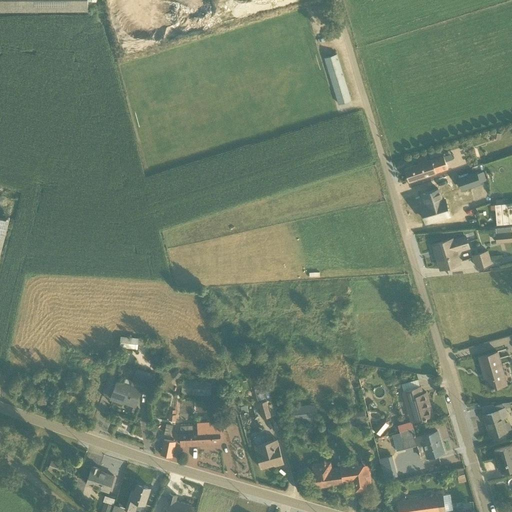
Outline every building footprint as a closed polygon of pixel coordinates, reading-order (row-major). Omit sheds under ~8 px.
[(87,0),(0,0),(0,11),(87,12),(87,0)] [(324,60),(339,106),(352,102),(337,56),(324,60)] [(430,159),(441,155),(439,149),(428,152),(430,159)] [(404,169),(408,182),(447,169),(443,155),(426,161),(425,156),(416,159),(418,164),(404,169)] [(483,170),(456,177),(459,188),(486,181),(483,170)] [(421,213),(459,201),(453,184),(424,194),(425,197),(417,200),(421,213)] [(496,225),(511,223),(511,203),(494,205),(494,206),(490,206),(490,210),(494,210),(496,225)] [(0,254),(9,221),(0,218),(0,254)] [(496,244),(511,242),(511,232),(511,227),(495,228),(495,234),(496,244)] [(433,244),(440,269),(460,263),(457,250),(460,249),(460,252),(469,249),(466,235),(454,239),(453,238),(433,244)] [(471,255),(475,268),(491,263),(487,250),(471,255)] [(120,337),(119,347),(137,349),(138,338),(120,337)] [(45,361),(54,362),(55,348),(46,348),(45,361)] [(491,388),(507,384),(498,352),(479,357),(488,389),(491,388)] [(117,380),(110,399),(123,403),(123,402),(135,406),(141,391),(148,394),(155,375),(136,368),(132,381),(125,379),(123,382),(117,380)] [(181,374),(175,370),(171,376),(176,380),(181,374)] [(403,391),(402,391),(410,421),(432,415),(426,392),(422,393),(420,386),(417,379),(401,384),(403,391)] [(182,381),(181,394),(210,397),(211,383),(182,381)] [(270,386),(256,388),(257,394),(266,393),(267,399),(271,399),(270,386)] [(258,403),(262,419),(270,417),(266,401),(258,403)] [(290,407),(291,421),(316,418),(315,406),(315,402),(309,403),(309,405),(290,407)] [(499,404),(481,409),(490,436),(507,431),(504,417),(508,416),(505,408),(510,406),(509,402),(499,404)] [(364,411),(332,416),(334,425),(366,421),(364,411)] [(389,419),(386,417),(382,418),(372,429),(380,435),(389,424),(389,419)] [(181,431),(182,445),(219,443),(218,421),(197,422),(197,430),(181,431)] [(399,431),(412,427),(410,421),(397,425),(399,431)] [(330,440),(336,439),(333,425),(327,426),(330,440)] [(416,445),(420,459),(443,453),(437,431),(415,437),(412,427),(399,431),(404,448),(416,445)] [(275,466),(283,463),(277,439),(254,445),(260,468),(274,465),(275,466)] [(160,455),(172,457),(175,443),(165,440),(160,455)] [(511,444),(494,449),(500,472),(511,468),(511,444)] [(313,471),(308,472),(309,480),(312,480),(314,487),(342,483),(340,467),(331,468),(330,461),(327,461),(324,459),(321,462),(311,464),(313,471)] [(340,463),(342,482),(351,481),(354,483),(355,490),(366,488),(365,482),(372,481),(368,464),(358,465),(357,460),(340,463)] [(58,463),(51,461),(47,470),(55,473),(58,463)] [(99,469),(92,466),(86,485),(108,492),(113,476),(98,471),(99,469)] [(456,473),(459,484),(465,482),(462,471),(456,473)] [(132,490),(125,509),(132,511),(134,511),(136,509),(140,510),(142,504),(144,505),(150,488),(137,483),(134,491),(132,490)] [(177,495),(169,493),(163,511),(188,511),(191,505),(176,500),(177,495)] [(398,501),(397,501),(398,511),(444,511),(444,507),(449,506),(447,495),(442,496),(436,497),(436,496),(398,501)] [(114,499),(105,496),(103,501),(112,505),(114,499)] [(110,511),(112,505),(103,502),(100,511),(98,511),(92,510),(90,511),(110,511)]
